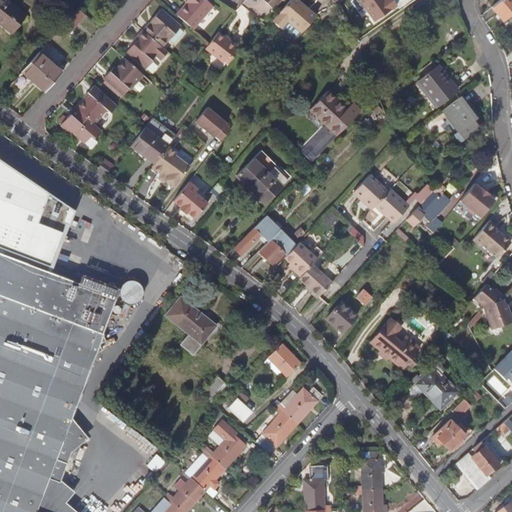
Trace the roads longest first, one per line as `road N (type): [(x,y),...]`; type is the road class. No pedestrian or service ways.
road 1 (residential): [(354,393),(280,312),(20,132)]
road 2 (residential): [(470,0),(503,73),(511,179)]
road 3 (residential): [(20,132),(135,0)]
road 4 (unknown): [(298,329),(369,252),(368,236),(341,209)]
road 5 (residential): [(251,511),(354,393)]
